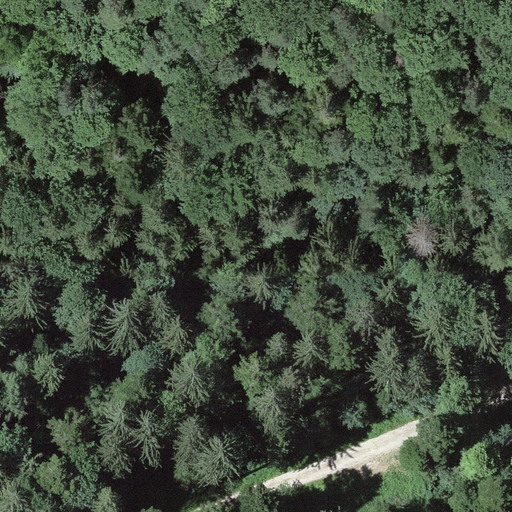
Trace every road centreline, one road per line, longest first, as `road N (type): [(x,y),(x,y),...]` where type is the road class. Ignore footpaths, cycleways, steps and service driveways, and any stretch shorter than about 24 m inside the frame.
road 1 (track): [(511,305),(501,265),(467,235),(251,137),(52,0)]
road 2 (track): [(511,390),(206,511)]
